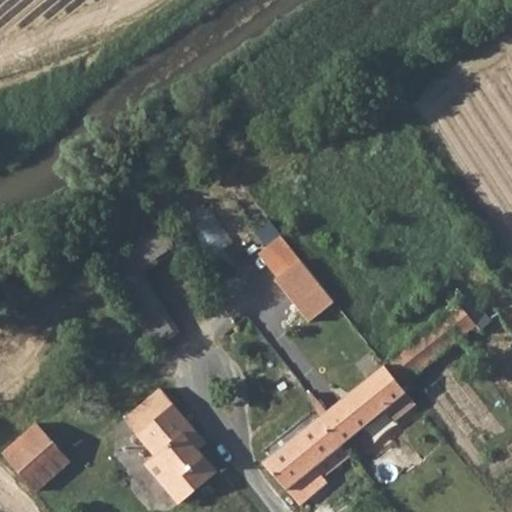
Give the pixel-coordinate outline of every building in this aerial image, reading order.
[(182,243),(165,218),(147,229),(130,240),(144,265),(182,243)] [(130,240),(100,259),(149,337),(173,323),(138,268),(144,265),(130,240)] [(296,263),(271,283),(307,326),(332,305),(296,263)] [(493,322),(472,296),(423,334),(440,356),(449,367),(488,335),(483,330),(493,322)] [(214,318),(199,301),(181,311),(195,330),(214,318)] [(178,332),(173,323),(149,337),(154,345),(178,332)] [(440,356),(423,334),(383,366),(407,395),(418,387),(412,380),(440,356)] [(338,449),(340,448),(387,412),(396,424),(417,407),(407,395),(383,366),(316,420),(338,449)] [(199,444),(204,440),(159,389),(125,419),(157,456),(148,463),(181,502),(219,468),(199,444)] [(338,449),(316,420),(293,439),(316,466),(325,477),(348,458),(340,448),(338,449)] [(54,450),(36,426),(1,454),(20,477),(54,450)] [(293,439),(261,467),(283,492),(312,469),(321,479),(325,477),(316,466),(293,439)] [(67,465),(54,450),(20,477),(33,492),(67,465)]
